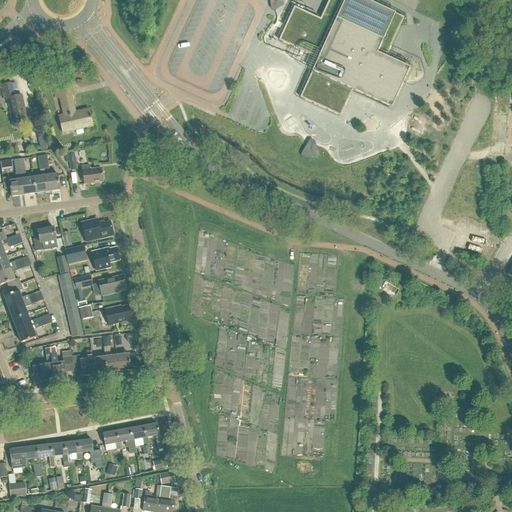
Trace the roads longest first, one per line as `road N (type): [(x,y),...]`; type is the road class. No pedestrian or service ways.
road 1 (track): [(189,467),(209,464),(212,452),(205,405),(214,335),(185,316),(195,230),(217,229),(284,259),(298,247)]
road 2 (unclassified): [(511,352),(491,309),(463,288),(195,156)]
road 3 (residential): [(171,390),(127,196)]
road 4 (unclassified): [(72,24),(195,156)]
road 5 (unclassified): [(195,156),(87,13)]
road 6 (residential): [(18,409),(171,390)]
road 7 (residential): [(0,214),(127,196)]
road 8 (residential): [(199,511),(171,390)]
